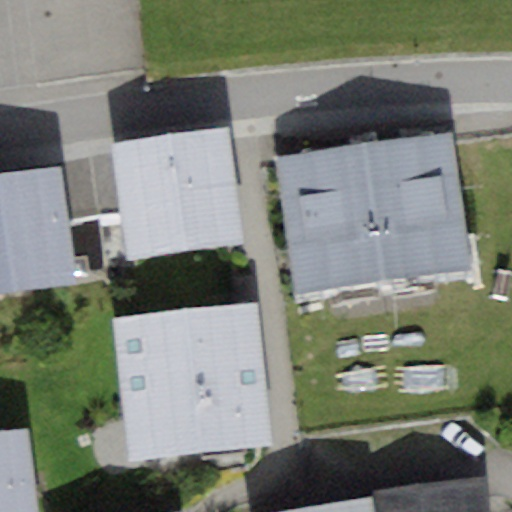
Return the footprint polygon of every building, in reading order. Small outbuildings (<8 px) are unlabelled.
[(234,141),(114,159),(130,269),(250,252),(234,141)] [(455,144),(281,167),(300,305),(473,282),(455,144)] [(63,166),(0,174),(0,302),(80,292),(63,166)] [(262,314),(118,330),(132,466),(277,451),(262,314)] [(35,511),(27,430),(0,432),(0,511),(35,511)] [(486,511),(482,482),(273,511),(486,511)]
